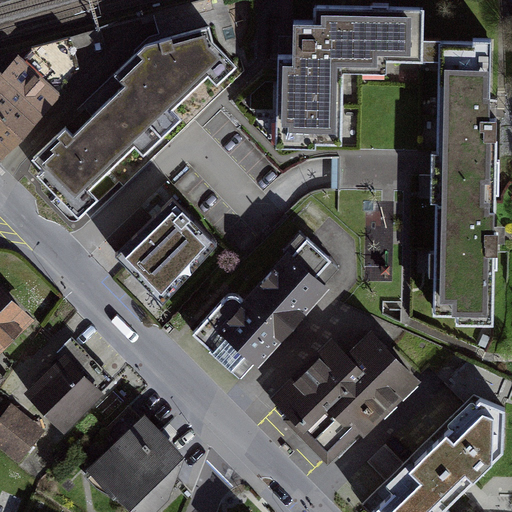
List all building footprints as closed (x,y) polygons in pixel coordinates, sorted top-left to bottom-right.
[(425,9),(314,7),(313,24),(294,23),(293,55),(278,55),(276,149),(316,149),(316,145),(342,145),(343,74),(388,75),(388,63),(438,64),(436,175),(433,317),(456,317),(456,325),(494,326),(498,119),(490,119),(492,41),(473,41),(473,43),(442,42),(442,40),(424,39),(425,9)] [(120,83),(109,93),(161,148),(190,121),(183,114),(212,85),(220,93),(242,72),(199,29),(143,45),(112,75),(120,83)] [(0,73),(0,159),(2,161),(62,97),(17,58),(2,76),(0,73)] [(35,168),(29,174),(77,225),(99,204),(91,195),(139,150),(148,160),(161,148),(109,93),(66,134),(59,126),(26,158),(35,168)] [(182,207),(171,195),(115,251),(166,302),(222,246),(182,207)] [(339,272),(296,233),(200,339),(243,378),(339,272)] [(0,350),(31,321),(0,289),(0,350)] [(415,380),(366,329),(278,413),(327,464),(415,380)] [(104,397),(66,356),(26,393),(64,434),(104,397)] [(506,410),(480,401),(476,405),(472,402),(448,426),(451,430),(412,469),(409,465),(387,489),(393,494),(375,511),(446,511),(445,510),(468,488),(505,453),(506,410)] [(44,432),(12,405),(0,419),(0,447),(17,463),(44,432)] [(185,458),(144,416),(88,474),(131,511),(156,511),(168,501),(185,458)]
